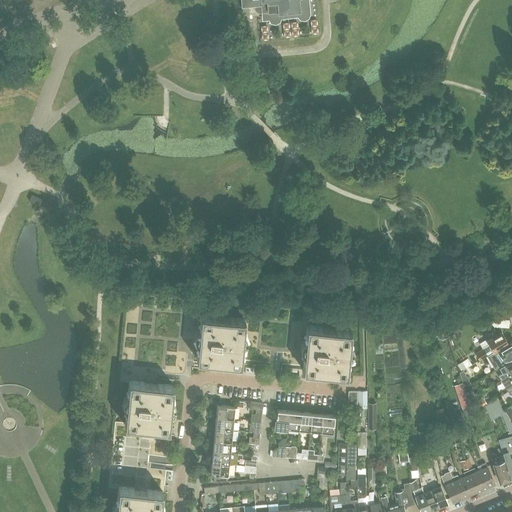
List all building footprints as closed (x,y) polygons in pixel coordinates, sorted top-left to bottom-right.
[(262,12),(262,16),(262,19),(268,19),(271,22),(275,23),(278,21),(280,18),(297,15),(299,18),(303,19),(307,17),(308,13),(307,0),(240,0),(242,7),(248,6),(254,6),(255,9),(258,12),(262,12)] [(39,204),(42,199),(32,194),(29,200),(39,204)] [(203,315),(204,300),(128,292),(119,382),(129,382),(129,380),(145,382),(145,384),(157,385),(157,383),(158,383),(159,373),(180,375),(181,375),(182,374),(183,374),(184,373),(185,373),(185,372),(186,370),(187,354),(197,355),(198,344),(200,344),(202,329),(199,329),(201,314),(203,315)] [(243,318),(245,319),(243,333),(241,333),(240,348),(242,348),(241,360),(276,363),(277,353),(279,354),(280,354),(282,354),(281,364),(303,366),(304,354),(306,354),(308,340),(305,340),(307,325),(309,325),(310,311),(244,304),(243,318)] [(196,358),(212,360),(240,363),(241,360),(242,348),(244,347),(245,346),(246,345),(247,343),(247,342),(248,342),(248,341),(247,341),(247,339),(247,337),(246,336),(245,334),(243,333),(245,319),(243,318),(203,315),(201,314),(199,329),(198,330),(196,331),(195,332),(194,334),(194,336),(194,335),(193,336),(194,336),(194,338),(194,340),(195,341),(196,343),(198,344),(197,355),(196,358)] [(302,369),(325,371),(346,373),(348,359),(350,358),(351,357),(352,356),(353,354),(353,352),(354,352),(354,351),(353,351),(353,350),(353,348),(352,346),(351,345),(349,344),(351,329),(309,325),(307,325),(305,340),(303,340),(302,341),(301,343),(300,344),(300,346),(299,346),(299,347),(300,347),(300,349),(300,350),(301,352),(302,353),(304,354),(303,366),(302,369)] [(487,355),(497,348),(508,342),(501,330),(497,333),(495,329),(489,333),(491,336),(485,339),(487,343),(481,346),(483,348),(475,353),(479,359),(487,355)] [(511,339),(508,342),(497,348),(501,356),(495,360),(498,365),(511,357),(510,356),(511,354),(511,339)] [(499,375),(502,380),(511,373),(511,359),(499,367),(502,373),(499,375)] [(511,373),(502,380),(505,386),(511,381),(511,373)] [(460,377),(462,382),(464,388),(470,384),(467,374),(460,377)] [(141,426),(152,427),(169,429),(169,426),(170,414),(172,413),(173,412),(174,411),(175,409),(175,408),(176,408),(176,407),(176,405),(175,403),(174,402),(173,400),(172,399),(173,385),(158,383),(157,383),(145,382),(129,380),(129,382),(127,395),(126,396),(124,397),(123,398),(123,400),(122,401),(122,402),(122,404),(123,406),(123,407),(124,409),(126,410),(125,422),(124,424),(141,426)] [(467,396),(464,388),(462,382),(454,385),(455,389),(462,409),(471,406),(467,396)] [(471,384),(470,384),(464,388),(467,396),(474,393),(471,384)] [(358,406),(358,391),(349,390),(348,405),(358,406)] [(367,391),(358,391),(358,406),(358,417),(367,417),(367,402),(367,391)] [(497,397),(484,404),(488,411),(501,404),(497,397)] [(482,404),(479,399),(472,403),(475,408),(482,404)] [(250,414),(250,420),(261,421),(263,404),(250,403),(250,409),(256,409),(255,414),(250,414)] [(217,405),(216,416),(234,418),(235,406),(217,405)] [(484,405),(479,408),(482,414),(487,411),(484,405)] [(435,409),(438,421),(445,419),(442,408),(435,409)] [(276,427),(287,428),(289,410),(278,409),(276,427)] [(289,410),(287,428),(298,429),(300,411),(289,410)] [(298,429),(310,430),(312,412),(300,411),(298,429)] [(310,430),(321,431),(323,413),(312,412),(310,430)] [(334,414),(323,413),(321,431),(333,432),(334,414)] [(233,429),(234,418),(216,416),(215,428),(233,429)] [(254,427),(254,432),(260,432),(261,421),(250,420),(249,426),(254,427)] [(162,493),(164,493),(166,470),(150,468),(150,465),(150,462),(167,464),(170,426),(169,426),(169,429),(152,427),(153,425),(141,424),(141,426),(124,424),(125,422),(115,421),(108,487),(118,488),(118,486),(135,488),(134,490),(146,491),(146,489),(162,491),(162,493)] [(453,437),(459,436),(456,423),(450,425),(453,437)] [(459,435),(465,434),(463,424),(457,425),(459,435)] [(429,440),(427,426),(419,427),(419,431),(418,432),(419,446),(429,444),(429,440)] [(215,428),(214,439),(232,441),(233,429),(215,428)] [(366,431),(357,431),(358,454),(366,454),(366,431)] [(259,443),(260,432),(254,432),(253,437),(248,437),(248,442),(259,443)] [(433,440),(436,451),(443,450),(440,438),(433,440)] [(441,440),(443,450),(449,449),(447,438),(441,440)] [(213,450),(231,452),(232,441),(214,439),(213,450)] [(252,450),(251,454),(258,455),(259,443),(248,442),(247,449),(252,450)] [(338,474),(346,475),(347,444),(339,443),(338,474)] [(355,479),(357,444),(347,444),(346,475),(346,479),(355,479)] [(273,456),(284,457),(285,446),(279,445),(279,450),(274,449),(273,456)] [(291,446),(285,446),(284,457),(295,458),(296,452),(297,446),(292,445),(291,446)] [(511,473),(511,447),(511,446),(507,447),(506,446),(501,447),(505,459),(504,459),(510,476),(511,476),(510,474),(511,473)] [(295,458),(307,459),(308,448),(302,447),(302,452),(296,452),(295,458)] [(509,477),(510,476),(504,459),(505,459),(501,447),(497,448),(499,455),(491,457),(497,474),(499,481),(506,478),(507,476),(508,475),(509,477)] [(307,459),(318,460),(319,454),(314,453),(314,448),(308,448),(307,459)] [(213,450),(212,462),(230,464),(237,464),(238,453),(231,452),(213,450)] [(398,451),(399,462),(409,461),(407,450),(398,451)] [(246,460),(245,465),(257,466),(258,455),(251,454),(251,460),(246,460)] [(410,470),(411,470),(418,469),(416,456),(409,457),(410,470)] [(212,462),(211,474),(211,476),(214,476),(213,482),(227,481),(228,475),(229,475),(230,464),(212,462)] [(244,472),(250,472),(249,477),(255,478),(257,466),(245,465),(244,472)] [(494,483),(491,476),(487,466),(478,469),(486,487),(494,483)] [(478,491),(486,487),(478,469),(475,471),(474,468),(469,470),(478,491)] [(469,494),(478,491),(469,470),(463,472),(465,475),(462,477),(469,494)] [(441,475),(442,478),(449,494),(452,502),(460,498),(451,477),(452,476),(449,471),(441,475)] [(317,472),(317,478),(318,478),(320,481),(319,485),(327,485),(328,473),(317,472)] [(357,506),(358,511),(369,511),(367,504),(364,505),(362,495),(365,495),(364,474),(356,474),(357,506)] [(460,498),(469,494),(462,477),(459,478),(457,474),(452,476),(451,477),(460,498)] [(298,479),(287,480),(288,491),(300,490),(299,485),(298,479)] [(287,480),(276,480),(277,492),(288,491),(287,480)] [(420,511),(426,511),(430,511),(424,493),(421,485),(418,486),(415,480),(412,481),(414,489),(412,490),(418,505),(420,511)] [(253,482),(254,488),(259,488),(259,493),(272,492),(271,481),(258,482),(255,482),(253,482)] [(414,489),(412,481),(408,482),(403,483),(404,488),(402,488),(399,489),(400,490),(394,492),(396,503),(392,505),(394,511),(405,511),(404,507),(415,503),(414,500),(411,491),(412,490),(414,489)] [(164,511),(165,511),(164,509),(164,508),(163,506),(161,505),(162,493),(162,491),(146,489),(135,488),(118,486),(118,488),(117,501),(115,502),(114,503),(113,504),(112,506),(112,507),(111,507),(111,508),(111,510),(112,511),(164,511)] [(448,503),(445,496),(440,486),(432,489),(439,507),(448,503)] [(358,511),(356,511),(355,507),(355,500),(349,500),(350,488),(342,488),(343,494),(344,494),(345,501),(345,511),(358,511)] [(430,511),(439,507),(432,489),(424,493),(430,511)] [(368,498),(370,510),(370,511),(381,511),(380,502),(374,503),(373,497),(374,491),(369,491),(368,498)] [(345,511),(345,501),(344,494),(343,494),(329,495),(330,511),(345,511)] [(385,511),(394,511),(392,505),(389,506),(385,494),(383,495),(383,496),(381,497),(385,511)]
